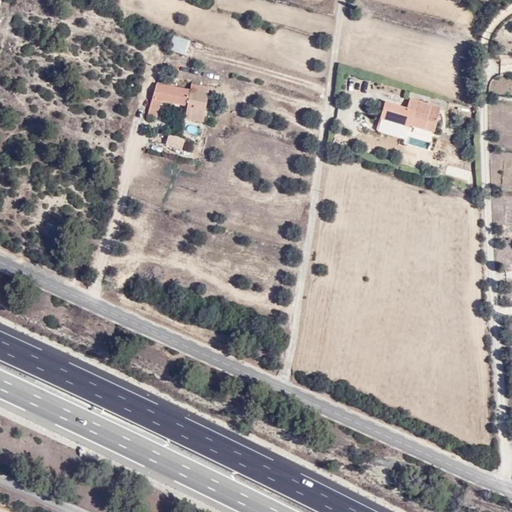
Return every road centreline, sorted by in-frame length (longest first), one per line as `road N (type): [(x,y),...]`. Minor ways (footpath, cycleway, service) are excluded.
road 1 (unclassified): [(0,260),(502,487)]
road 2 (unclassified): [(502,487),(479,62),(483,38),(511,9)]
road 3 (motorway): [(349,511),(0,344)]
road 4 (motorway): [(0,383),(269,511)]
